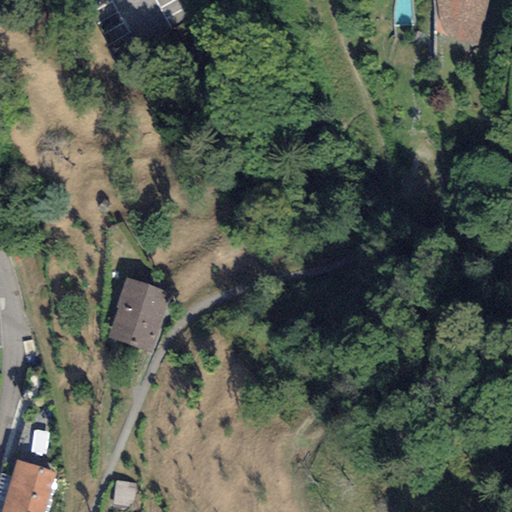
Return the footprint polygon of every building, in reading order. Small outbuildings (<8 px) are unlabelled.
[(488,0),(435,0),(436,14),(439,25),(442,32),(448,38),(478,45),(488,0)] [(165,300),(126,289),(111,340),(150,351),(165,300)] [(41,370),(26,368),(21,399),(35,402),(41,370)] [(17,461),(6,497),(7,497),(45,508),(55,473),(17,461)] [(43,511),(45,508),(7,497),(6,497),(1,511),(43,511)]
